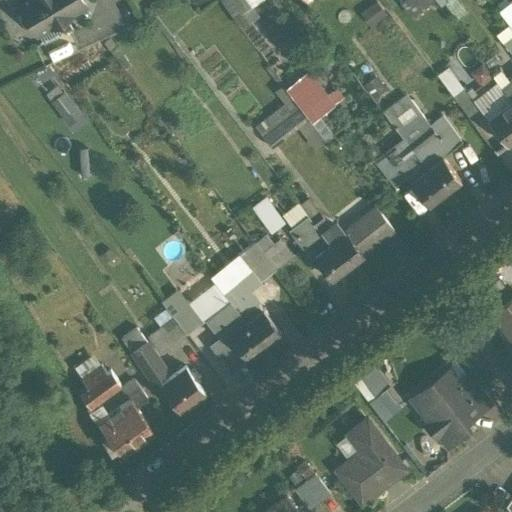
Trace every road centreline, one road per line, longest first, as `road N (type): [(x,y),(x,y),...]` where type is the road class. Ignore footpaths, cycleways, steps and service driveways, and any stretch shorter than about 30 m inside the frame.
road 1 (residential): [(511,207),(126,501)]
road 2 (residential): [(511,432),(411,511)]
